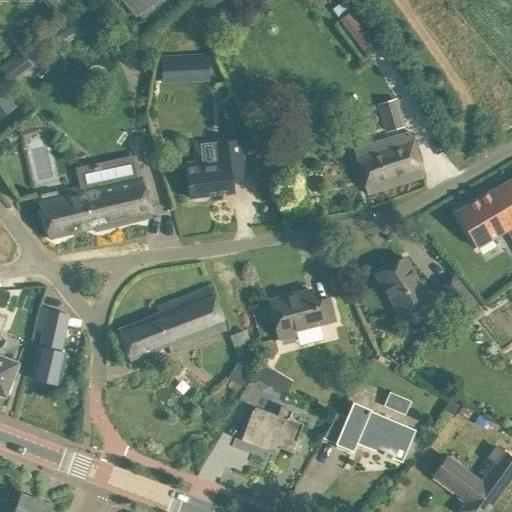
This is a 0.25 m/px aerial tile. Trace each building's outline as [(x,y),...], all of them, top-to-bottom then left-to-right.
[(122,0),(136,15),(146,6),(157,18),(177,0),(122,0)] [(338,19),(364,55),(379,45),(354,9),(338,19)] [(49,29),(59,42),(80,26),(70,14),(49,29)] [(0,67),(0,72),(8,84),(33,65),(22,49),(0,67)] [(208,54),(161,56),(162,76),(208,74),(208,54)] [(0,117),(16,106),(0,84),(0,117)] [(379,104),(388,133),(403,128),(395,100),(379,104)] [(423,177),(417,158),(409,133),(353,150),(367,194),(423,177)] [(244,177),(242,157),(240,140),(218,142),(220,163),(185,167),(188,197),(233,192),(231,179),(244,177)] [(79,187),(36,196),(48,238),(93,227),(94,231),(151,216),(140,173),(104,181),(100,162),(74,168),(79,187)] [(511,178),(455,212),(477,249),(507,232),(511,240),(511,178)] [(418,283),(414,275),(403,257),(376,274),(400,315),(431,296),(422,281),(418,283)] [(483,312),(474,302),(453,276),(441,286),(471,322),(483,312)] [(117,329),(129,360),(167,345),(170,351),(226,329),(208,285),(155,307),(157,313),(117,329)] [(334,320),(333,318),(328,298),(315,302),(312,290),(269,301),(278,337),(294,333),(293,330),(334,320)] [(57,326),(60,313),(40,308),(34,330),(42,332),(32,379),(58,385),(65,353),(60,351),(65,328),(57,326)] [(19,365),(0,357),(0,335),(7,317),(0,314),(0,393),(3,395),(10,378),(13,380),(19,365)] [(298,337),(275,338),(275,350),(298,349),(298,337)] [(228,377),(243,385),(253,367),(238,359),(228,377)] [(265,384),(287,393),(292,382),(261,364),(254,377),(264,384),(265,384)] [(238,399),(254,407),(264,384),(254,377),(253,378),(250,376),(238,399)] [(383,406),(404,415),(410,401),(389,392),(383,406)] [(322,438),(352,451),(356,439),(364,442),(363,445),(383,453),(383,455),(389,458),(390,456),(400,460),(413,430),(370,411),(370,410),(352,402),(346,418),(337,414),(322,438)] [(243,433),(244,433),(243,438),(266,447),(268,442),(277,445),(276,447),(294,453),(294,452),(292,452),(303,424),(289,419),(293,409),(281,405),(277,415),(255,407),(253,411),(252,410),(243,433)] [(433,474),(460,494),(461,493),(469,499),(460,511),(461,511),(485,511),(499,495),(498,494),(511,474),(511,456),(496,445),(486,458),(494,464),(481,482),(446,456),(433,474)] [(14,511),(48,511),(51,505),(21,494),(14,511)]
